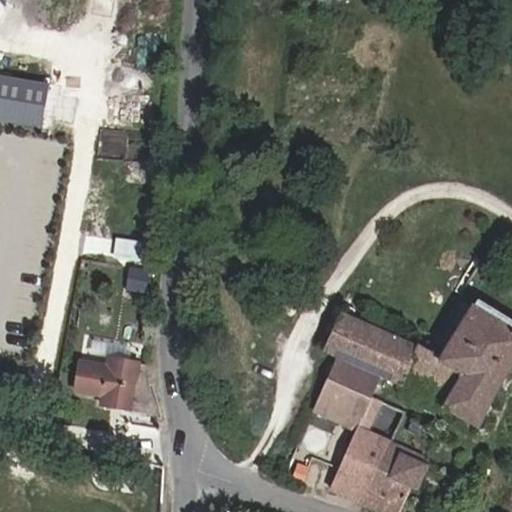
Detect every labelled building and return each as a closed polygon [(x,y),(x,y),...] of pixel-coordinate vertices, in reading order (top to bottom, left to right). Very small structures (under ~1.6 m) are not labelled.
[(0,117),(44,124),(50,79),(0,71),(0,117)] [(125,313),(135,314),(136,307),(140,308),(143,293),(129,291),(125,313)] [(337,351),(326,375),(370,397),(382,375),(480,425),(511,361),(511,333),(472,308),(445,355),(428,347),(408,336),(407,341),(341,311),(323,345),(337,351)] [(80,360),(75,389),(103,394),(101,402),(156,413),(145,373),(146,364),(108,357),(107,365),(80,360)] [(314,403),(358,424),(370,397),(326,375),(322,385),(314,403)] [(380,402),(370,397),(358,424),(367,428),(380,402)] [(358,424),(329,484),(362,500),(391,437),(374,430),(367,428),(358,424)] [(397,426),(391,437),(406,446),(412,435),(397,426)] [(391,437),(362,500),(386,511),(399,511),(427,457),(406,446),(391,437)]
